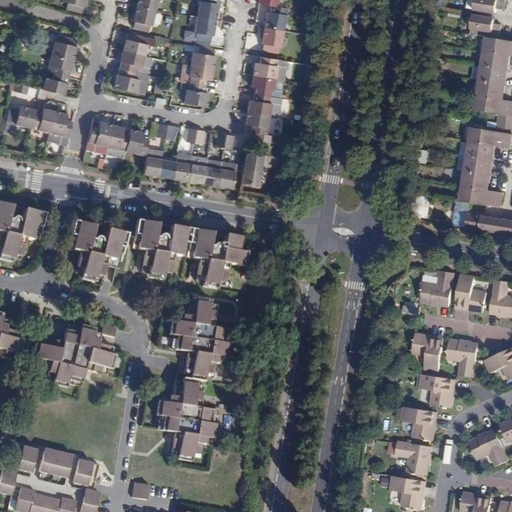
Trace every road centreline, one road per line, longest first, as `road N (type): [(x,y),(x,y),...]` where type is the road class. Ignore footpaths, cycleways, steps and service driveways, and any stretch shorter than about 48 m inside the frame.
road 1 (residential): [(114,511),(139,326),(125,309),(45,289)]
road 2 (secondary): [(324,229),(278,511)]
road 3 (secondary): [(317,511),(363,235)]
road 4 (tertiary): [(67,187),(324,229)]
road 5 (residential): [(241,10),(222,119),(87,102)]
road 6 (secondary): [(363,235),(403,0)]
road 7 (secondary): [(363,0),(324,229)]
road 8 (residential): [(0,4),(93,35),(87,102)]
road 9 (tertiary): [(363,235),(511,259)]
road 10 (residential): [(511,396),(457,424),(439,511)]
